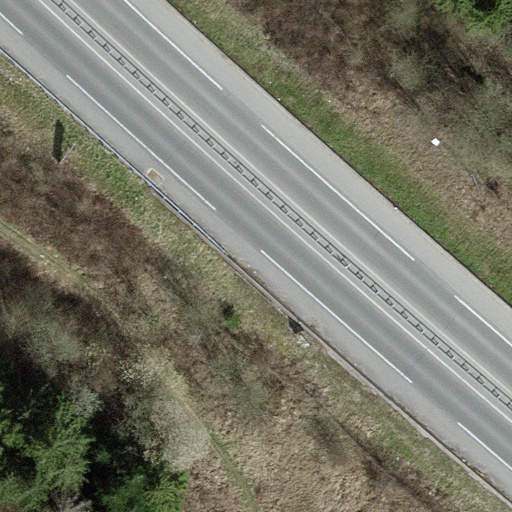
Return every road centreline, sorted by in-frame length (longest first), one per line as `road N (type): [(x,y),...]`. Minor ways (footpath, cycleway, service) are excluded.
road 1 (trunk): [(19,0),(511,439)]
road 2 (trunk): [(511,360),(106,0)]
